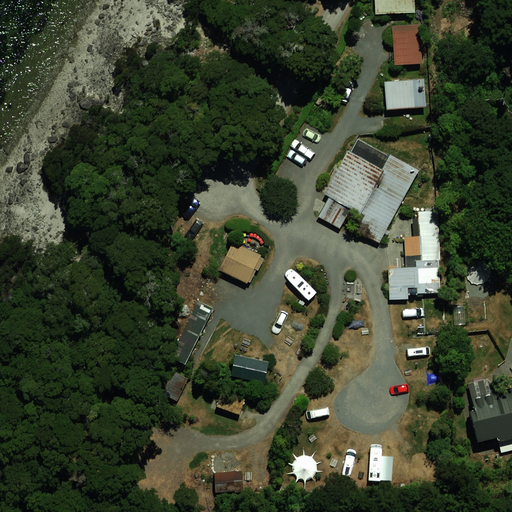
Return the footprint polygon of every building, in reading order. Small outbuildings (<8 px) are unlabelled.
[(416,0),(378,0),(379,14),(418,12),(416,0)] [(419,22),(391,23),(393,64),(421,62),(419,22)] [(419,75),(384,78),(387,111),(420,109),(419,75)] [(351,148),(316,211),(379,241),(421,167),(391,149),(384,161),(351,148)] [(430,207),(415,208),(417,262),(383,266),(387,299),(438,292),(430,207)] [(233,243),(220,269),(247,283),(261,256),(233,243)] [(169,356),(185,364),(212,309),(196,302),(169,356)] [(269,362),(235,354),(231,375),(265,382),(269,362)] [(244,398),(221,390),(214,409),(237,418),(244,398)] [(511,395),(468,406),(476,440),(511,431),(511,395)] [(355,443),(341,444),(341,475),(356,474),(355,443)]
